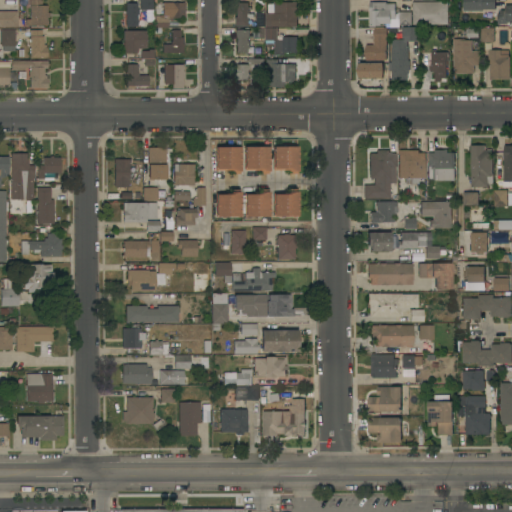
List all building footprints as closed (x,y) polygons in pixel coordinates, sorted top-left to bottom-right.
[(25,20),(29,19),(29,5),(29,0),(41,0),(41,5),(46,5),(46,7),(47,7),(47,8),(46,8),(46,13),(48,13),(49,17),(47,17),(47,21),(47,25),(46,25),(46,26),(44,26),(44,25),(25,25),(25,20)] [(152,0),(153,10),(147,10),(147,15),(143,16),(142,10),(140,10),(139,0),(152,0)] [(462,9),(462,0),(494,0),(494,10),(462,9)] [(411,26),(398,26),(398,28),(390,28),(390,24),(379,24),(379,26),(368,26),(368,10),(368,2),(385,2),(385,4),(394,4),(394,19),(397,19),(397,12),(410,12),(411,26)] [(447,2),(447,24),(412,25),(412,11),(411,11),(411,2),(447,2)] [(184,3),(184,13),(184,19),(176,18),(176,20),(171,20),(167,20),(167,28),(161,28),(161,35),(154,35),(154,16),(155,16),(155,8),(160,8),(160,9),(163,9),(163,3),(184,3)] [(247,11),(248,11),(248,18),(247,18),(247,26),(234,26),(234,18),(236,18),(236,13),(235,13),(235,11),(236,11),(236,3),(247,3),(247,11)] [(265,27),(265,14),(281,14),(281,3),(295,3),(295,11),(297,11),(297,17),(296,17),(296,27),(265,27)] [(137,12),(138,12),(138,15),(137,15),(137,27),(125,27),(125,14),(125,11),(125,4),(137,4),(137,12)] [(511,5),(511,22),(506,22),(506,24),(496,24),(497,13),(499,13),(499,10),(504,10),(504,5),(511,5)] [(0,11),(17,12),(17,28),(0,27),(0,11)] [(390,49),(390,44),(388,44),(388,41),(390,41),(390,40),(401,39),(401,27),(418,27),(418,41),(406,41),(406,49),(407,49),(407,61),(408,61),(408,71),(408,74),(407,74),(407,80),(391,80),(390,49)] [(296,37),(296,52),(282,52),(282,55),(273,55),(273,44),(265,44),(265,28),(276,28),(276,41),(282,41),(282,37),(296,37)] [(386,61),(365,61),(365,45),(373,45),(372,39),(374,39),(374,28),(386,28),(386,39),(385,39),(386,61)] [(480,42),(480,28),(496,28),(496,33),(497,33),(497,42),(480,42)] [(14,52),(2,52),(2,46),(0,46),(0,30),(14,30),(14,52)] [(162,53),(162,45),(171,45),(171,31),(179,30),(179,38),(182,38),(182,43),(183,43),(183,46),(182,46),(182,53),(162,53)] [(249,30),(249,38),(247,38),(247,42),(249,42),(249,49),(247,49),(247,53),(236,53),(236,46),(235,46),(235,43),(236,43),(236,38),(235,38),(235,31),(249,30)] [(29,57),(29,47),(28,47),(28,43),(29,43),(29,31),(41,31),(41,37),(43,37),(43,45),(45,45),(45,48),(46,48),(46,57),(29,57)] [(145,31),(145,49),(136,49),(136,54),(123,54),(123,43),(123,41),(122,41),(122,31),(145,31)] [(460,39),(460,40),(470,40),(470,51),(479,51),(479,65),(473,65),(473,74),(453,74),(453,39),(460,39)] [(447,67),(446,67),(446,80),(441,80),(441,83),(433,83),(433,73),(428,73),(428,65),(426,65),(426,59),(428,59),(428,54),(429,54),(429,52),(431,52),(431,47),(436,47),(436,51),(447,51),(447,67)] [(152,59),(152,50),(140,50),(140,59),(152,59)] [(490,60),(487,60),(487,50),(500,50),(500,51),(508,51),(508,57),(509,57),(509,80),(490,80),(490,60)] [(263,59),(263,73),(257,73),(257,71),(248,70),(248,80),(231,80),(232,72),(233,72),(233,71),(235,71),(235,72),(236,72),(237,65),(248,65),(248,59),(263,59)] [(277,60),(277,64),(283,64),(295,64),(295,72),(294,72),(294,79),(292,82),(288,82),(288,84),(284,84),(284,83),(284,87),(266,87),(266,60),(277,60)] [(47,61),(47,68),(43,68),(43,76),(46,76),(46,78),(47,78),(47,88),(29,88),(29,78),(28,78),(28,74),(29,74),(29,68),(24,68),(24,70),(10,70),(10,61),(47,61)] [(372,79),(372,81),(367,81),(367,79),(358,79),(358,63),(382,63),(382,79),(372,79)] [(137,70),(138,70),(138,72),(137,72),(137,74),(138,74),(138,76),(147,76),(147,86),(134,86),(133,90),(127,90),(127,86),(126,86),(126,65),(137,65),(137,70)] [(182,72),(183,72),(183,75),(182,89),(171,89),(171,81),(164,81),(157,81),(157,70),(163,71),(163,65),(182,65),(182,72)] [(0,68),(8,68),(8,90),(0,90),(0,68)] [(470,145),(484,145),(484,150),(491,150),(491,174),(492,174),(492,177),(491,177),(491,183),(487,183),(487,187),(470,187),(470,145)] [(238,146),(214,147),(214,170),(239,169),(238,146)] [(296,146),(271,147),(272,171),(297,171),(296,146)] [(511,187),(502,187),(503,146),(511,146),(511,187)] [(267,147),(243,147),(243,171),(267,171),(267,147)] [(165,148),(165,176),(148,176),(148,167),(147,167),(147,148),(165,148)] [(364,199),(363,186),(374,185),(374,184),(376,184),(376,181),(374,181),(374,179),(369,179),(369,154),(376,154),(376,151),(388,150),(389,154),(395,153),(395,167),(395,184),(389,184),(390,199),(364,199)] [(425,179),(424,179),(424,183),(417,183),(417,184),(405,184),(405,178),(398,178),(398,154),(405,153),(405,150),(408,150),(408,151),(418,150),(418,153),(424,153),(425,179)] [(453,163),(455,163),(455,169),(453,169),(453,181),(427,181),(427,153),(434,153),(434,150),(443,150),(446,150),(446,153),(454,153),(453,163)] [(27,154),(27,166),(34,166),(34,179),(33,179),(33,200),(10,200),(10,154),(27,154)] [(60,173),(53,173),(53,179),(37,179),(37,166),(42,166),(42,158),(49,158),(49,156),(53,156),(53,158),(60,158),(60,173)] [(8,174),(4,175),(4,178),(0,178),(0,184),(2,184),(2,186),(0,186),(0,157),(8,157),(8,174)] [(114,159),(130,160),(130,164),(128,164),(128,183),(129,183),(129,185),(128,185),(128,188),(113,187),(114,159)] [(193,186),(173,186),(173,165),(193,165),(193,186)] [(144,188),(144,187),(153,187),(153,188),(157,188),(157,201),(142,201),(142,188),(144,188)] [(50,188),(50,200),(53,200),(53,224),(36,224),(36,188),(50,188)] [(204,206),(192,206),(192,199),(196,199),(196,192),(195,192),(194,191),(194,189),(196,189),(196,188),(204,188),(204,206)] [(506,206),(493,206),(493,191),(506,190),(506,206)] [(189,192),(189,201),(173,200),(173,192),(189,192)] [(462,192),(477,192),(477,205),(462,205),(462,192)] [(214,217),(239,217),(239,193),(215,193),(214,217)] [(267,217),(267,193),(243,194),(244,217),(267,217)] [(296,217),(296,194),(272,193),(271,216),(296,217)] [(396,202),(396,208),(397,208),(397,213),(393,213),(393,222),(379,223),(370,223),(370,213),(375,213),(375,202),(396,202)] [(450,202),(450,228),(429,228),(429,220),(432,220),(432,217),(420,217),(419,202),(450,202)] [(146,231),(146,223),(122,223),(123,203),(146,203),(156,203),(156,220),(146,220),(146,221),(160,221),(159,231),(146,231)] [(174,225),(174,217),(176,217),(176,211),(178,211),(178,209),(196,209),(196,218),(193,218),(193,225),(174,225)] [(404,229),(404,219),(415,219),(415,229),(404,229)] [(265,228),(265,240),(252,240),(252,228),(265,228)] [(245,254),(230,254),(230,231),(244,231),(245,254)] [(172,232),(172,242),(159,242),(159,232),(172,232)] [(389,233),(390,233),(390,237),(390,252),(370,252),(370,247),(367,247),(367,233),(389,233)] [(429,246),(425,246),(425,247),(416,247),(416,249),(397,249),(397,242),(399,242),(399,233),(429,233),(429,246)] [(487,233),(487,252),(484,252),(484,255),(476,255),(476,253),(470,253),(470,251),(469,251),(469,245),(470,245),(471,240),(470,240),(470,235),(470,233),(487,233)] [(43,241),(43,239),(46,239),(46,234),(57,234),(57,239),(60,239),(60,246),(61,246),(61,249),(60,249),(60,257),(40,257),(40,253),(33,253),(33,250),(27,250),(27,255),(20,255),(20,241),(43,241)] [(158,253),(150,253),(150,241),(152,241),(152,234),(158,234),(158,253)] [(277,260),(276,245),(276,239),(276,236),(283,236),(283,235),(288,235),(288,236),(294,236),(294,237),(295,237),(295,241),(294,241),(294,242),(295,242),(295,249),(294,249),(294,260),(277,260)] [(122,257),(122,242),(148,241),(148,257),(122,257)] [(180,257),(180,249),(176,249),(176,241),(196,241),(196,246),(198,246),(198,249),(195,249),(196,257),(180,257)] [(425,259),(425,247),(439,247),(438,259),(425,259)] [(230,263),(230,276),(214,276),(214,263),(230,263)] [(450,263),(451,289),(434,289),(433,279),(430,277),(417,277),(417,264),(450,263)] [(463,282),(465,282),(465,267),(471,267),(471,263),(477,263),(477,267),(483,267),(484,290),(463,290),(463,282)] [(130,288),(130,286),(127,286),(127,281),(126,281),(126,271),(147,271),(147,272),(155,272),(155,274),(157,274),(157,264),(174,264),(174,269),(172,269),(172,271),(170,271),(170,275),(164,275),(164,285),(155,285),(155,288),(130,288)] [(411,264),(411,285),(373,285),(373,279),(370,279),(370,264),(411,264)] [(33,293),(32,293),(32,288),(24,288),(24,280),(28,279),(28,265),(41,265),(50,265),(50,273),(52,273),(52,281),(51,281),(51,289),(48,289),(48,296),(33,296),(33,293)] [(271,285),(271,287),(270,288),(271,290),(247,291),(247,289),(230,289),(230,282),(232,282),(231,274),(239,274),(240,281),(244,281),(244,273),(252,273),(251,269),(259,269),(259,272),(260,272),(260,273),(274,273),(274,278),(270,278),(271,284),(271,285)] [(209,292),(193,292),(192,274),(208,273),(209,292)] [(0,289),(0,279),(8,279),(8,277),(13,277),(14,289),(0,289)] [(493,291),(493,278),(508,278),(508,291),(493,291)] [(0,289),(17,289),(17,306),(0,306),(0,289)] [(227,324),(219,324),(219,331),(212,331),(211,324),(210,305),(211,305),(211,294),(226,293),(226,304),(227,304),(227,324)] [(400,294),(400,295),(417,295),(417,308),(400,308),(400,317),(368,317),(368,305),(367,305),(367,294),(400,294)] [(267,295),(267,316),(245,317),(245,316),(238,316),(238,310),(233,310),(233,296),(267,295)] [(477,299),(477,295),(492,295),(492,298),(502,298),(503,297),(511,297),(510,317),(509,317),(498,317),(490,317),(490,311),(480,311),(480,319),(478,319),(478,321),(470,320),(461,319),(461,317),(461,298),(477,299)] [(125,323),(125,306),(146,306),(146,309),(152,309),(152,308),(156,308),(156,306),(177,306),(177,322),(125,323)] [(410,322),(410,310),(423,310),(423,322),(410,322)] [(122,349),(121,329),(130,329),(130,325),(139,324),(139,329),(140,329),(140,331),(141,331),(141,333),(144,333),(144,340),(140,340),(140,348),(122,349)] [(240,335),(240,324),(256,324),(256,335),(240,335)] [(412,347),(373,347),(373,341),(372,341),(372,339),(371,339),(371,334),(369,334),(369,327),(372,327),(372,326),(412,325),(412,347)] [(433,340),(418,340),(418,326),(433,326),(433,340)] [(0,327),(11,327),(11,350),(0,350),(0,327)] [(52,327),(53,341),(33,342),(33,352),(15,352),(15,327),(52,327)] [(297,331),(297,352),(261,352),(260,331),(297,331)] [(233,354),(233,341),(244,341),(244,339),(256,339),(256,345),(258,345),(258,350),(256,350),(256,354),(233,354)] [(148,342),(154,342),(154,340),(157,340),(157,342),(161,342),(161,343),(166,343),(166,348),(167,348),(167,354),(161,354),(161,355),(148,355),(148,342)] [(462,350),(461,350),(461,344),(462,344),(462,342),(470,342),(470,341),(478,341),(478,342),(480,342),(480,350),(490,350),(490,345),(499,345),(499,343),(509,343),(509,344),(511,344),(511,363),(504,363),(493,363),(493,366),(485,366),(485,368),(481,368),(481,366),(477,366),(477,363),(462,363),(462,350)] [(370,355),(393,355),(393,360),(397,359),(397,365),(395,365),(396,378),(372,378),(370,376),(370,355)] [(190,356),(190,369),(174,369),(174,356),(190,356)] [(402,367),(402,356),(413,356),(413,357),(421,357),(421,365),(418,365),(418,367),(416,367),(416,365),(413,365),(413,367),(402,367)] [(253,359),(264,359),(264,357),(285,357),(285,377),(277,377),(277,378),(275,378),(275,380),(269,380),(269,378),(266,378),(266,377),(256,377),(256,371),(253,371),(253,359)] [(121,384),(121,366),(123,366),(123,365),(146,365),(146,366),(151,366),(151,371),(175,371),(181,371),(181,385),(160,385),(160,386),(150,386),(150,384),(121,384)] [(223,385),(223,373),(236,373),(240,373),(240,370),(251,370),(251,385),(223,385)] [(475,371),(475,370),(481,370),(481,371),(482,371),(483,381),(484,381),(484,390),(471,391),(471,389),(462,389),(462,375),(457,375),(457,371),(462,371),(475,371)] [(51,374),(52,401),(43,401),(43,404),(37,404),(36,401),(26,402),(25,385),(26,385),(25,374),(51,374)] [(508,383),(509,378),(511,378),(511,425),(499,425),(499,383),(508,383)] [(258,387),(258,388),(262,388),(262,399),(258,399),(258,400),(246,400),(246,409),(230,409),(230,401),(234,401),(234,387),(258,387)] [(401,412),(367,412),(367,397),(379,397),(379,396),(376,396),(376,387),(401,387),(401,412)] [(174,402),(160,403),(160,390),(173,389),(174,402)] [(437,435),(437,423),(436,423),(436,427),(427,427),(427,402),(434,402),(434,395),(448,395),(448,402),(452,402),(452,422),(452,435),(437,435)] [(464,416),(463,416),(463,414),(464,414),(463,408),(457,408),(457,397),(465,397),(484,396),(484,414),(489,414),(489,415),(490,415),(490,418),(489,418),(489,434),(465,435),(464,416)] [(125,424),(125,422),(122,422),(122,412),(125,412),(125,398),(152,398),(152,413),(153,413),(153,418),(152,418),(152,424),(125,424)] [(200,403),(200,412),(201,412),(201,414),(199,414),(199,423),(196,423),(196,436),(178,436),(178,403),(200,403)] [(202,422),(201,405),(209,405),(209,422),(202,422)] [(246,432),(219,432),(219,410),(246,410),(246,432)] [(283,412),(283,421),(291,421),(291,413),(304,413),(304,422),(305,422),(305,427),(304,427),(304,436),(284,436),(284,434),(277,434),(277,436),(262,436),(262,412),(283,412)] [(62,416),(62,436),(55,436),(55,441),(38,441),(38,438),(19,438),(19,427),(16,427),(16,416),(62,416)] [(401,442),(377,443),(376,434),(379,434),(379,433),(367,433),(367,418),(379,418),(401,418),(401,442)] [(0,424),(8,424),(8,437),(0,437),(0,424)]
